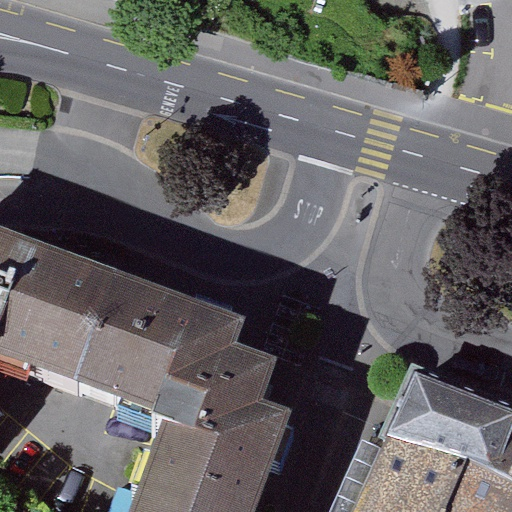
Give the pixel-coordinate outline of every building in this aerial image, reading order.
[(0,227),(0,405),(19,378),(12,374),(27,352),(35,356),(33,363),(123,397),(172,286),(0,227)] [(172,286),(123,397),(186,423),(182,436),(198,442),(169,511),(275,511),(323,424),(306,422),(321,366),(282,353),(290,329),(172,286)] [(511,410),(419,377),(385,438),(486,468),(511,474),(511,410)] [(385,438),(345,511),(464,511),(486,468),(385,438)] [(511,511),(511,474),(486,468),(464,511),(511,511)]
